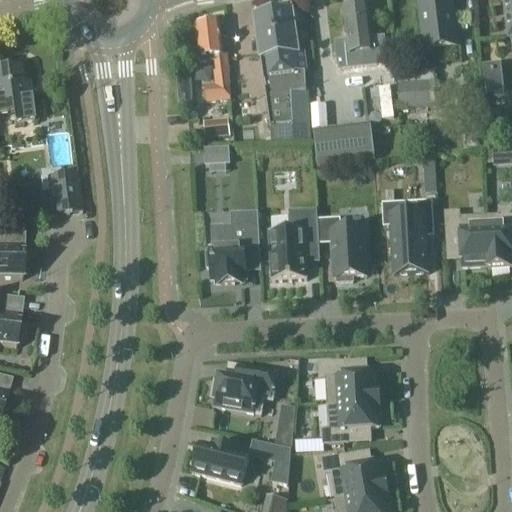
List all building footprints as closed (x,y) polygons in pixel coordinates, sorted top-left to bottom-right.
[(421,0),(418,0),(424,52),(456,48),(450,0),(421,0)] [(511,0),(502,0),(507,43),(511,42),(511,0)] [(349,57),(372,54),(366,8),(344,11),(349,57)] [(291,16),(255,21),(261,60),(266,60),(276,126),(277,147),(310,146),(308,95),(306,95),(305,75),(307,75),(304,55),(297,55),(291,16)] [(218,26),(195,28),(200,65),(214,63),(216,74),(214,75),(215,87),(204,89),(206,104),(230,102),(228,87),(229,86),(227,56),(222,57),(218,26)] [(501,65),(482,67),(486,96),(504,94),(501,65)] [(390,68),(369,70),(371,88),(392,86),(390,68)] [(24,96),(21,71),(0,74),(0,117),(12,116),(13,127),(33,124),(29,95),(24,96)] [(431,72),(397,74),(401,112),(434,109),(431,72)] [(332,99),(316,100),(317,116),(333,115),(332,99)] [(229,121),(204,124),(205,141),(230,139),(229,121)] [(369,127),(315,133),(319,168),(374,161),(369,127)] [(48,149),(62,147),(59,129),(45,131),(48,149)] [(229,149),(204,150),(205,167),(230,166),(229,149)] [(508,151),(485,154),(486,165),(510,162),(508,151)] [(63,177),(46,179),(51,219),(81,215),(79,196),(76,176),(75,166),(62,167),(63,177)] [(436,173),(424,174),(425,196),(437,196),(436,173)] [(431,205),(381,206),(382,229),(390,229),(391,277),(426,276),(425,239),(432,239),(431,205)] [(316,212),(289,214),(290,234),(270,235),(273,284),(307,282),(306,264),(319,263),(316,212)] [(209,269),(210,283),(246,282),(246,273),(259,272),(257,214),(230,215),(231,227),(211,228),(212,250),(209,250),(209,253),(205,253),(206,270),(209,269)] [(445,215),(447,240),(460,239),(461,271),(489,269),(486,219),(459,220),(459,214),(445,215)] [(511,217),(486,219),(489,269),(489,272),(511,270),(511,217)] [(319,247),(332,246),(334,277),(338,277),(338,280),(354,279),(354,276),(370,276),(367,228),(337,230),(337,220),(318,221),(319,247)] [(25,249),(26,232),(0,231),(0,281),(22,282),(22,277),(25,277),(26,261),(23,261),(23,256),(18,256),(18,248),(25,249)] [(23,302),(0,299),(0,349),(15,351),(16,346),(19,347),(21,331),(18,330),(19,326),(14,325),(15,315),(21,316),(23,302)] [(326,379),(327,406),(380,403),(380,389),(377,389),(376,376),(345,378),(344,364),(319,366),(320,379),(326,379)] [(213,382),(210,401),(214,402),(213,412),(254,419),(254,417),(261,418),(264,403),(273,404),(278,375),(237,369),(235,381),(225,379),(217,378),(216,382),(213,382)] [(0,424),(3,425),(7,409),(4,409),(11,382),(0,379),(0,424)] [(380,403),(327,406),(329,432),(323,433),(323,446),(348,445),(348,432),(379,430),(378,417),(381,417),(380,403)] [(281,406),(279,419),(294,422),(295,409),(281,406)] [(145,450),(148,439),(126,434),(123,445),(145,450)] [(323,442),(296,444),(296,454),(323,453),(323,442)] [(273,479),(289,483),(291,452),(264,446),(261,459),(276,463),(273,479)] [(252,461),(205,449),(198,481),(244,493),(252,461)] [(331,475),(335,501),(388,492),(385,478),(382,479),(380,466),(349,471),(347,458),(322,462),(325,476),(331,475)] [(388,492),(335,501),(337,511),(388,511),(387,507),(390,506),(388,492)]
